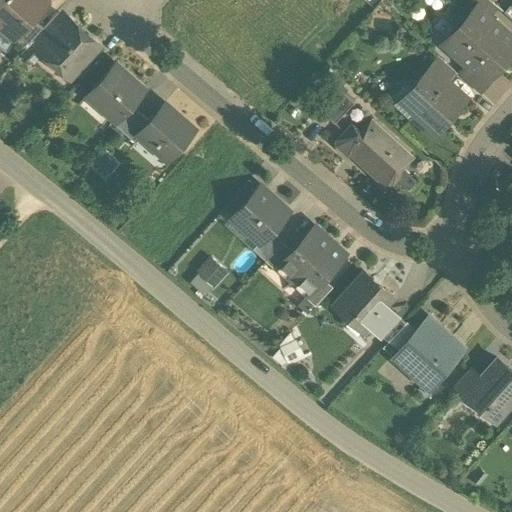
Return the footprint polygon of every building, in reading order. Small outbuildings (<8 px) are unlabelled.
[(1,0),(0,2),(0,27),(15,40),(32,20),(46,5),(40,0),(1,0)] [(495,6),(488,0),(467,0),(476,8),(477,7),(487,16),(487,15),(495,6)] [(511,49),(511,37),(487,15),(487,16),(477,7),(476,8),(443,45),(467,66),(484,81),(484,80),(496,67),(501,63),(505,57),(511,49)] [(43,30),(31,43),(70,78),(98,46),(59,11),(43,30)] [(32,20),(15,40),(25,50),(31,43),(43,30),(32,20)] [(455,72),(437,56),(428,66),(432,70),(433,69),(447,81),(455,72)] [(142,89),(114,65),(90,91),(103,103),(99,107),(115,121),(116,122),(130,106),(142,92),(142,90),(142,89)] [(484,81),(467,66),(459,75),(478,93),(487,83),(484,80),(484,81)] [(432,70),(403,102),(402,103),(413,113),(409,117),(412,120),(413,118),(430,133),(431,133),(430,132),(446,114),(451,115),(455,110),(454,106),(462,97),(463,97),(464,96),(447,81),(433,69),(432,70)] [(340,90),(320,112),(333,123),(353,102),(340,90)] [(130,106),(116,122),(115,121),(112,124),(122,133),(139,114),(130,106)] [(167,106),(156,118),(154,116),(148,122),(137,135),(141,138),(155,151),(159,146),(171,156),(194,130),(167,106)] [(139,114),(122,133),(135,145),(141,138),(137,135),(148,122),(139,114)] [(413,155),(371,117),(359,131),(350,123),(334,140),(334,145),(346,156),(351,156),(354,153),(375,173),(373,175),(385,186),(390,186),(397,179),(397,173),(413,155)] [(407,168),(400,180),(412,188),(419,176),(407,168)] [(270,200),(257,189),(231,218),(259,243),(260,243),(270,232),(288,212),(272,198),(270,200)] [(291,250),(278,265),(279,266),(293,279),(328,240),(313,226),(291,250)] [(270,232),(260,243),(259,243),(252,250),(265,262),(282,242),(270,232)] [(328,240),(293,279),(308,292),(309,293),(323,278),(344,254),(328,240)] [(282,242),(265,262),(275,271),(279,266),(278,265),(291,250),(282,242)] [(210,297),(233,271),(215,256),(192,282),(210,297)] [(392,297),(362,271),(333,304),(349,318),(353,313),(358,312),(369,322),(385,304),(392,297)] [(323,278),(309,293),(308,292),(304,297),(314,306),(332,286),(323,278)] [(405,322),(385,304),(369,322),(368,324),(388,341),(405,322)] [(462,349),(427,317),(392,356),(427,387),(462,349)] [(302,342),(278,353),(284,368),(309,356),(302,342)] [(480,377),(467,391),(468,393),(464,397),(493,423),(511,401),(511,371),(497,358),(480,377)] [(469,367),(452,386),(464,397),(468,393),(467,391),(480,377),(469,367)]
